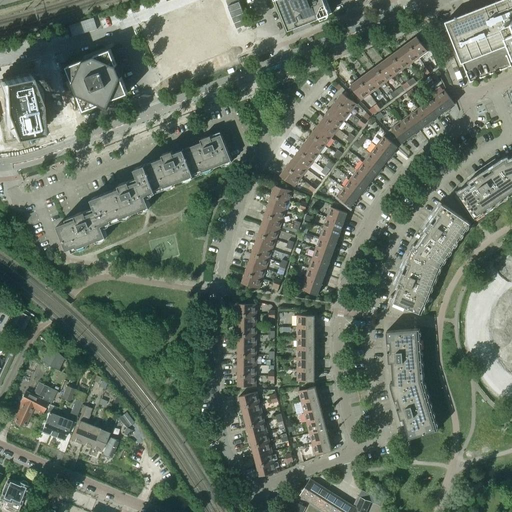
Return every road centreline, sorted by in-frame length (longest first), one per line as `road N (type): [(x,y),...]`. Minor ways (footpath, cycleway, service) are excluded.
road 1 (residential): [(358,452),(388,441),(369,353),(382,275),(428,196),(509,134),(493,88)]
road 2 (residential): [(358,452),(337,341),(347,276),(387,196),(467,123),(460,98)]
road 3 (residential): [(254,493),(222,440),(210,350),(226,247),(267,153)]
road 4 (tertiary): [(250,72),(0,166)]
road 5 (tertiary): [(425,3),(250,72)]
road 6 (residential): [(155,511),(0,446)]
